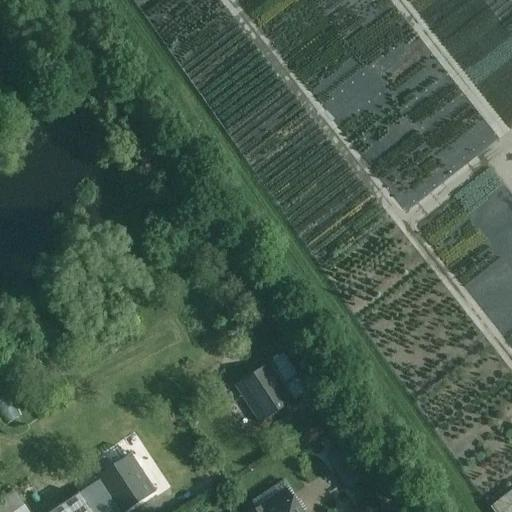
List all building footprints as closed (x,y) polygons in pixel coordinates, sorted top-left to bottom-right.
[(283,356),(267,366),(242,383),(265,419),(307,391),(283,356)] [(0,382),(0,419),(4,426),(20,416),(0,382)] [(334,433),(319,442),(341,478),(355,470),(334,433)] [(130,457),(124,461),(98,478),(99,480),(120,511),(123,511),(154,492),(130,457)] [(120,511),(99,480),(78,494),(89,511),(120,511)] [(0,511),(27,511),(12,489),(0,496),(0,511)] [(298,511),(285,492),(259,508),(257,505),(246,511),(298,511)] [(89,511),(78,494),(70,500),(51,511),(89,511)]
